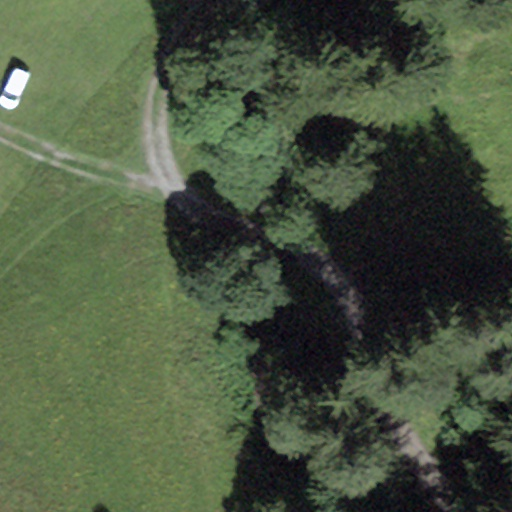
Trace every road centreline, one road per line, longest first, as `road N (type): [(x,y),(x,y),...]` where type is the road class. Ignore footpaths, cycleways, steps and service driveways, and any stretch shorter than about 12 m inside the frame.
road 1 (track): [(0,116),(162,191),(300,270),(390,414),(492,511)]
road 2 (track): [(162,191),(161,97),(188,18),(207,0)]
